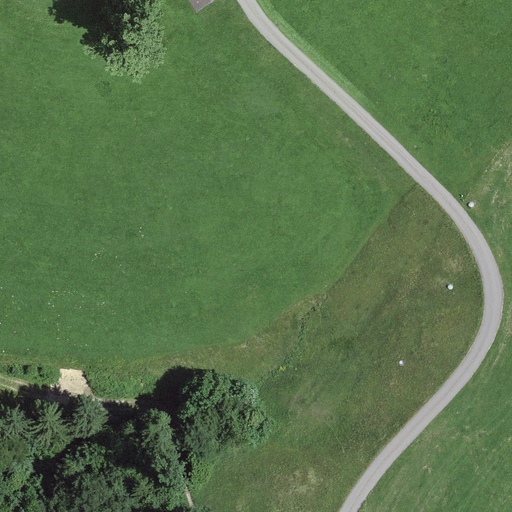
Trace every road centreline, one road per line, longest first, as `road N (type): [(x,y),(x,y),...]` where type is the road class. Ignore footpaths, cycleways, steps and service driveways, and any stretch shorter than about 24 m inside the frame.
road 1 (track): [(355,511),(462,375),(489,296),(466,211),(252,0)]
road 2 (track): [(186,511),(163,408),(89,407),(0,378)]
